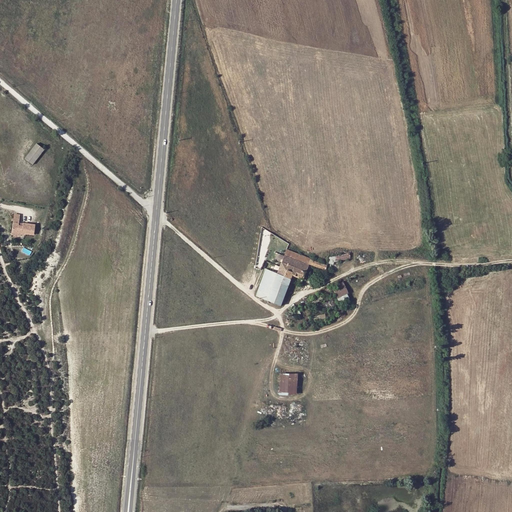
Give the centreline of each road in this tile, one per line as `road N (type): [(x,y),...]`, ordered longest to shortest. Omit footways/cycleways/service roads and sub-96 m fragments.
road 1 (secondary): [(176,0),(128,511)]
road 2 (track): [(0,81),(156,212)]
